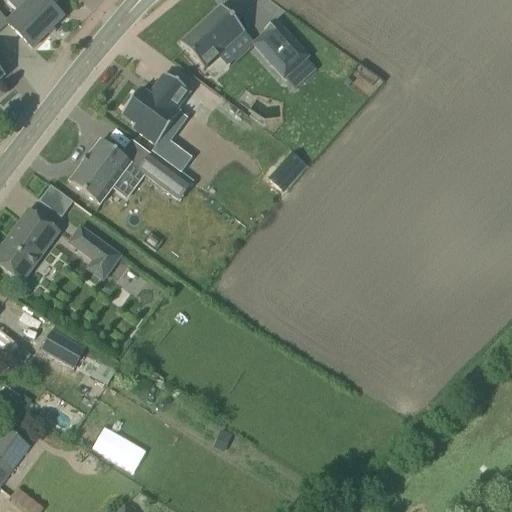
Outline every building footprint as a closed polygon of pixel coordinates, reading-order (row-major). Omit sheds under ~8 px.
[(8,0),(6,2),(16,12),(5,24),(31,50),(62,19),(51,8),(58,1),(57,0),(8,0)] [(196,30),(179,46),(202,71),(205,68),(206,70),(218,59),(217,58),(243,34),(220,9),(203,24),(196,30)] [(265,34),(252,46),(283,81),(307,59),(274,22),(263,32),(265,34)] [(140,91),(120,118),(133,127),(131,131),(155,148),(180,115),(176,112),(189,95),(163,76),(148,97),(140,91)] [(206,129),(201,136),(244,168),(260,146),(215,113),(204,127),(206,129)] [(80,168),(68,184),(98,207),(130,166),(99,143),(87,159),(86,159),(79,167),(80,168)] [(197,168),(252,222),(272,202),(217,148),(197,168)] [(149,157),(137,172),(170,197),(170,196),(168,194),(178,181),(188,188),(187,189),(188,190),(190,188),(149,157)] [(306,171),(290,157),(269,180),(285,194),(306,171)] [(38,203),(62,220),(74,204),(50,186),(38,203)] [(0,249),(0,270),(22,286),(59,234),(28,211),(0,249)] [(68,245),(91,263),(84,272),(101,284),(120,259),(79,229),(68,245)] [(0,359),(5,363),(18,347),(0,332),(0,359)] [(40,354),(73,373),(85,353),(51,333),(40,354)] [(95,362),(87,373),(98,381),(106,370),(95,362)] [(4,430),(0,434),(0,469),(9,476),(30,448),(4,430)] [(219,438),(214,448),(225,452),(229,442),(219,438)] [(0,488),(9,476),(0,469),(0,488)]
